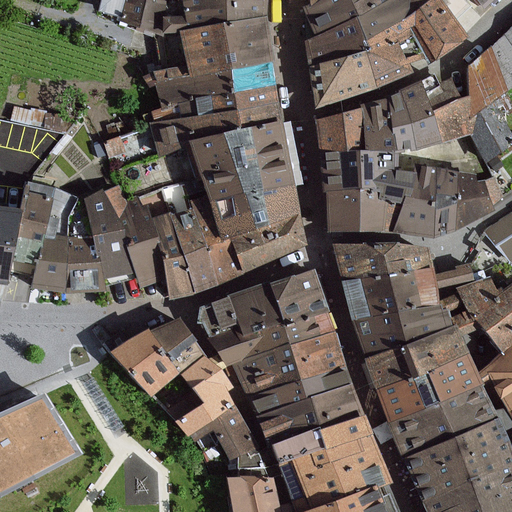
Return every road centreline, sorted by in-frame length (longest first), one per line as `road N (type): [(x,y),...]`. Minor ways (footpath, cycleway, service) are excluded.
road 1 (residential): [(298,266),(143,310),(0,311)]
road 2 (residential): [(511,432),(469,340),(446,261),(450,242),(511,202)]
road 3 (track): [(8,0),(152,46),(155,70)]
